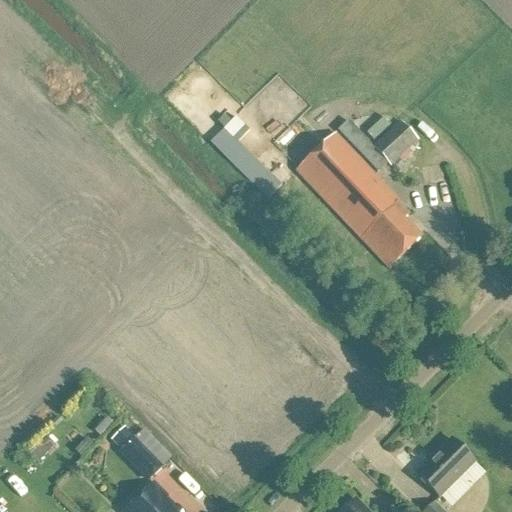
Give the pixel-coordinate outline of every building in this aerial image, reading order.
[(390,169),(418,143),(400,125),(372,150),(371,149),(371,148),(348,124),(338,134),(378,176),(387,166),(390,169)] [(281,188),(223,132),(209,146),(267,202),(281,188)] [(397,207),(399,205),(335,137),(296,174),(389,271),(421,241),(404,222),(408,218),(397,207)] [(110,444),(121,455),(120,456),(148,485),(164,469),(136,440),(134,442),(123,431),(110,444)] [(37,466),(55,449),(47,441),(29,458),(37,466)] [(439,501),(475,466),(451,442),(415,477),(439,501)] [(153,486),(126,511),(171,511),(163,503),(167,500),(153,486)]
